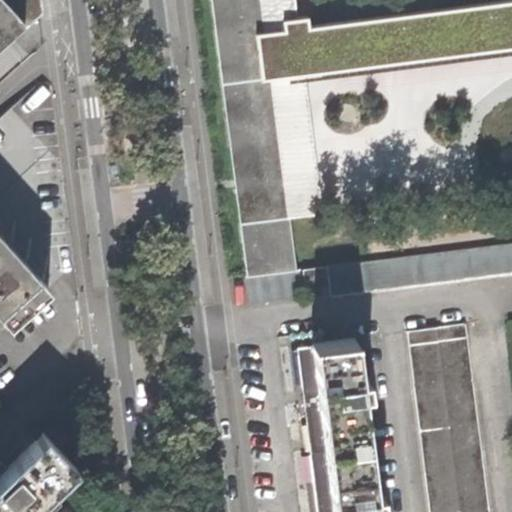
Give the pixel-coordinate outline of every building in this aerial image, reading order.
[(0,0),(0,42),(23,22),(20,0),(0,0)] [(511,242),(295,270),(271,76),(261,77),(256,32),(265,31),(261,0),(212,0),(246,276),(245,277),(249,302),(305,295),(305,298),(511,271),(511,242)] [(511,0),(497,0),(497,1),(265,31),(256,32),(261,77),(271,76),(511,44),(511,0)] [(0,235),(0,317),(7,325),(47,288),(0,235)] [(310,343),(324,450),(366,446),(359,394),(366,393),(365,384),(364,377),(357,378),(352,337),(310,343)] [(486,511),(465,338),(409,345),(430,511),(486,511)] [(318,511),(331,511),(324,450),(310,343),(298,344),(318,511)] [(0,511),(23,511),(73,464),(41,431),(6,466),(0,460),(0,511)] [(366,446),(324,450),(331,511),(374,511),(374,508),(380,508),(379,501),(378,493),(372,494),(366,446)]
